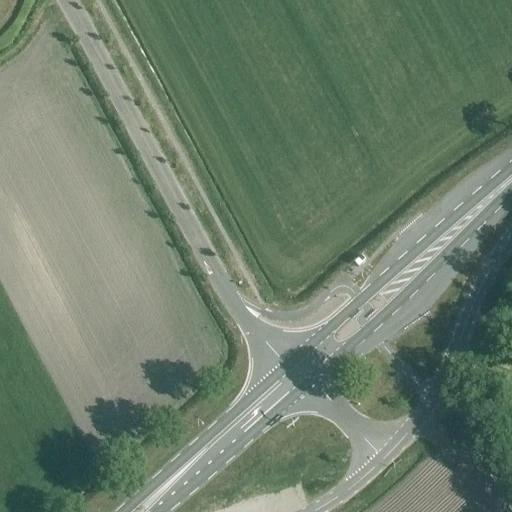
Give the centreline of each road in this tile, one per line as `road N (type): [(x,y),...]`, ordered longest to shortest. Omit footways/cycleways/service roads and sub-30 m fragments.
road 1 (tertiary): [(286,365),(212,270),(63,0)]
road 2 (primary): [(511,167),(286,365)]
road 3 (primary): [(311,380),(511,188)]
road 4 (unclassified): [(383,458),(433,397),(479,287),(511,236)]
road 5 (primary): [(286,365),(120,511)]
road 6 (primary): [(158,511),(311,380)]
